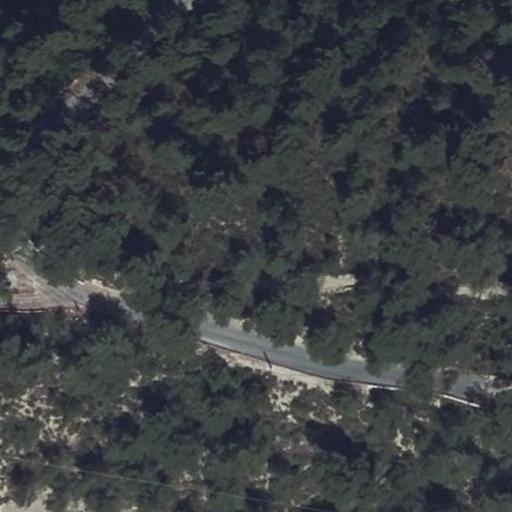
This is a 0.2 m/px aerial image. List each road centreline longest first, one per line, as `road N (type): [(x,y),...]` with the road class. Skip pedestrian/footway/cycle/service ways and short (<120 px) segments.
road 1 (unclassified): [(511,390),(349,370),(46,279),(0,217)]
road 2 (unclassified): [(0,154),(88,89),(184,0)]
